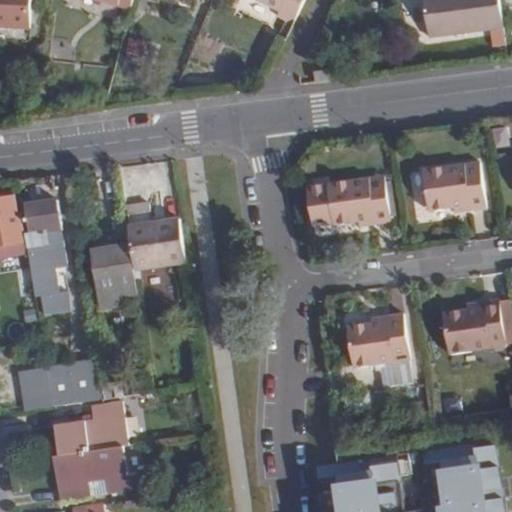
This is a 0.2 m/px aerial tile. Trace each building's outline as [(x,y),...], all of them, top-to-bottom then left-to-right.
[(0,0),(0,22),(30,23),(31,0),(0,0)] [(293,25),(305,0),(253,0),(279,13),(277,17),(286,22),(293,25)] [(499,0),(424,0),(429,35),(503,25),(499,0)] [(286,39),(293,25),(286,22),(280,36),(286,39)] [(331,79),(329,68),(313,70),(315,81),(331,79)] [(468,207),(469,212),(485,210),(478,162),(422,170),(429,214),(452,210),(468,207)] [(374,221),(375,226),(390,223),(384,176),(328,184),(308,188),(314,229),(334,226),(334,227),(358,223),(374,221)] [(31,248),(29,233),(26,234),(22,214),(18,214),(16,197),(0,199),(0,258),(32,254),(31,248)] [(56,202),(28,206),(31,233),(29,233),(31,248),(32,254),(38,296),(59,293),(55,267),(51,268),(47,246),(50,245),(48,232),(54,231),(60,230),(56,202)] [(134,248),(138,271),(189,264),(183,220),(153,224),(150,205),(129,207),(134,248)] [(56,244),(54,231),(48,232),(50,245),(56,244)] [(94,244),(96,254),(125,250),(123,240),(94,244)] [(134,248),(129,249),(125,250),(96,254),(92,254),(97,288),(111,286),(134,282),(139,281),(138,271),(134,248)] [(137,294),(134,282),(111,286),(113,297),(137,294)] [(481,306),(466,308),(444,312),(450,353),(505,345),(498,299),(481,301),(481,306)] [(373,322),(354,325),(361,367),(412,359),(405,313),(388,315),(388,320),(373,322)] [(48,368),(54,407),(104,400),(102,385),(98,360),(48,368)] [(20,372),(25,412),(54,407),(48,368),(20,372)] [(126,381),(129,396),(137,395),(134,380),(126,381)] [(102,385),(104,400),(129,396),(126,381),(102,385)] [(92,406),(95,420),(85,421),(55,426),(60,455),(90,451),(125,446),(130,445),(123,401),(92,406)] [(489,500),(491,511),(505,511),(495,445),(321,469),(323,487),(326,511),(429,511),(429,510),(489,500)] [(125,446),(90,451),(60,455),(54,456),(61,501),(92,496),(90,482),(106,480),(109,494),(140,489),(138,475),(129,476),(125,446)] [(491,511),(489,500),(429,510),(429,511),(491,511)] [(104,511),(103,503),(72,507),(73,511),(104,511)]
